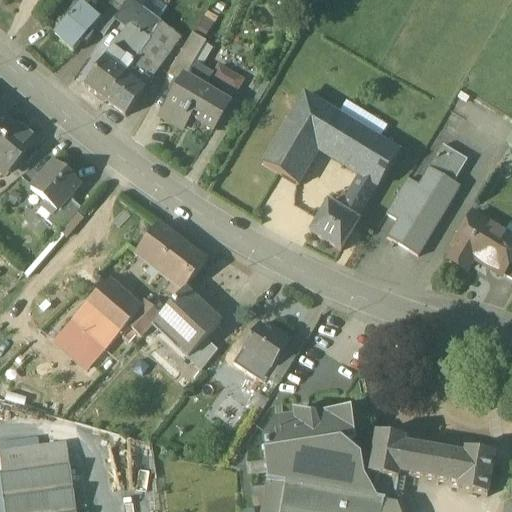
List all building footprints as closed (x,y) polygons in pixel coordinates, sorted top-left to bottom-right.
[(59,2),(56,0),(45,0),(32,17),(42,24),(59,2)] [(116,0),(99,22),(100,22),(95,28),(104,36),(115,20),(129,1),(129,0),(116,0)] [(167,9),(154,0),(129,0),(129,1),(158,23),(167,9)] [(158,23),(129,1),(115,20),(128,28),(150,42),(151,42),(161,25),(158,23)] [(82,6),(54,37),(72,53),(82,42),(85,45),(92,36),(89,34),(95,28),(100,22),(99,22),(82,6)] [(180,39),(161,25),(151,42),(168,55),(180,39)] [(150,42),(128,28),(105,60),(126,76),(132,68),(150,42)] [(192,36),(168,78),(181,86),(184,80),(185,80),(206,44),(192,36)] [(168,55),(151,42),(150,42),(132,68),(150,81),(168,55)] [(126,76),(105,60),(85,88),(106,103),(124,79),(126,76)] [(150,81),(132,68),(126,76),(124,79),(142,92),(150,81)] [(142,92),(124,79),(106,103),(126,118),(144,94),(142,92)] [(185,80),(184,80),(181,86),(161,119),(179,130),(185,119),(186,120),(188,117),(213,132),(229,106),(185,80)] [(305,98),(264,166),(298,187),(319,152),(362,178),(377,188),(379,189),(399,155),(305,98)] [(0,117),(0,143),(13,129),(13,128),(0,117)] [(13,129),(0,143),(0,172),(4,176),(11,168),(13,170),(36,143),(16,125),(13,128),(13,129)] [(468,162),(443,147),(430,171),(454,185),(468,162)] [(47,154),(22,178),(29,185),(54,161),(47,154)] [(56,165),(33,191),(57,212),(58,213),(70,200),(81,186),(56,165)] [(419,188),(398,222),(398,223),(387,241),(418,259),(460,189),(454,185),(430,171),(419,188)] [(377,188),(362,178),(349,199),(365,209),(377,188)] [(408,181),(387,217),(398,223),(398,222),(419,188),(408,181)] [(365,209),(349,199),(341,212),(357,222),(365,209)] [(70,200),(58,213),(57,212),(47,224),(60,235),(81,210),(70,200)] [(341,212),(330,205),(311,234),(341,252),(358,223),(357,222),(341,212)] [(507,237),(472,216),(453,249),(456,251),(449,262),(466,273),(474,260),(503,277),(511,262),(511,249),(503,244),(507,237)] [(158,227),(136,255),(149,265),(171,237),(158,227)] [(206,265),(171,237),(149,265),(169,281),(184,293),(206,265)] [(511,262),(503,277),(511,281),(511,262)] [(139,314),(128,327),(141,340),(153,327),(184,293),(169,281),(139,314)] [(139,314),(106,285),(72,324),(105,353),(128,327),(139,314)] [(184,293),(153,327),(188,360),(194,354),(194,355),(206,342),(221,326),(184,293)] [(273,337),(260,328),(243,354),(272,373),(285,353),(291,343),(275,333),(273,337)] [(218,353),(206,342),(194,355),(194,354),(188,360),(202,373),(218,353)] [(296,360),(285,353),(272,373),(268,380),(279,387),(296,360)] [(262,511),(280,511),(285,488),(385,505),(383,511),(403,511),(396,494),(398,483),(369,478),(372,462),(353,446),(349,416),(315,419),(294,414),(294,422),(276,424),(264,445),(267,481),(262,511)] [(407,443),(377,437),(372,462),(369,478),(398,483),(399,477),(459,488),(458,494),(487,499),(494,458),(465,453),(464,458),(406,448),(407,443)] [(75,511),(67,447),(1,456),(3,475),(1,476),(5,511),(75,511)] [(383,511),(385,505),(285,488),(280,511),(383,511)]
